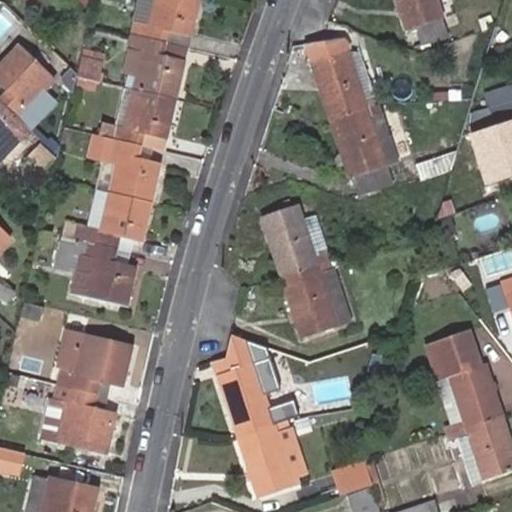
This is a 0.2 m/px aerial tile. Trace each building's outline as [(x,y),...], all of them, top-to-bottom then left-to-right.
[(154,0),(139,0),(135,20),(141,22),(148,23),(154,0)] [(172,29),(193,33),(200,0),(154,0),(148,23),(141,22),(138,36),(168,44),(172,29)] [(439,0),(397,0),(409,33),(447,20),(439,0)] [(68,65),(54,52),(46,60),(14,29),(0,43),(0,62),(18,44),(54,80),(68,65)] [(168,44),(189,49),(193,33),(172,29),(168,44)] [(138,36),(129,34),(126,47),(130,48),(134,49),(138,36)] [(132,89),(176,99),(185,63),(165,58),(168,44),(138,36),(134,49),(130,48),(124,72),(135,75),(132,89)] [(53,81),(54,80),(18,44),(0,62),(0,101),(24,124),(35,114),(32,110),(28,107),(53,81)] [(165,58),(185,63),(189,49),(168,44),(165,58)] [(362,104),(358,94),(343,46),(332,49),(330,44),(302,48),(306,59),(327,116),(362,104)] [(84,59),(104,64),(106,56),(85,51),(84,59)] [(84,59),(80,76),(100,81),(104,64),(84,59)] [(100,81),(80,76),(77,85),(98,90),(100,81)] [(28,107),(32,110),(57,85),(53,81),(28,107)] [(100,123),(96,136),(143,147),(146,133),(157,135),(167,137),(176,99),(132,89),(124,87),(113,126),(100,123)] [(374,98),(358,94),(362,104),(377,108),(374,98)] [(511,118),(511,99),(490,108),(477,109),(474,128),(495,123),(496,124),(511,118)] [(0,149),(2,151),(26,126),(24,124),(0,101),(0,149)] [(368,121),(362,104),(327,116),(351,182),(396,166),(380,117),(368,121)] [(377,108),(362,104),(368,121),(380,117),(377,108)] [(511,121),(469,134),(484,184),(511,175),(511,121)] [(143,147),(153,150),(157,136),(157,135),(146,133),(143,147)] [(96,136),(92,135),(87,156),(101,159),(114,162),(107,193),(152,203),(160,167),(150,165),(139,162),(143,147),(96,136)] [(37,142),(27,152),(38,163),(49,153),(37,142)] [(139,162),(150,165),(153,150),(143,147),(139,162)] [(457,151),(418,165),(424,183),(452,173),(457,151)] [(101,159),(94,189),(107,193),(114,162),(101,159)] [(107,193),(94,189),(94,190),(86,227),(91,227),(98,229),(107,193)] [(73,224),(70,238),(72,239),(87,243),(118,250),(122,235),(131,238),(142,241),(152,203),(107,193),(98,229),(91,227),(86,227),(73,224)] [(260,227),(281,286),(320,273),(317,266),(330,262),(334,261),(318,218),(302,224),(298,213),(260,227)] [(0,265),(17,249),(0,232),(0,265)] [(118,250),(127,252),(131,238),(122,235),(118,250)] [(72,239),(71,243),(57,239),(51,266),(73,272),(68,290),(83,294),(126,306),(135,270),(124,267),(114,264),(118,250),(87,243),(72,239)] [(124,267),(127,252),(118,250),(114,264),(124,267)] [(317,266),(320,273),(332,269),(330,262),(317,266)] [(322,280),(334,276),(332,269),(320,273),(322,280)] [(342,335),(340,328),(322,280),(320,273),(281,286),(302,347),(342,335)] [(322,280),(340,328),(354,323),(337,274),(334,276),(322,280)] [(15,295),(0,287),(0,303),(8,308),(15,295)] [(37,327),(41,312),(23,308),(20,323),(37,327)] [(81,337),(65,333),(62,345),(79,349),(81,337)] [(463,336),(469,354),(476,352),(471,334),(463,336)] [(449,438),(504,420),(488,369),(482,370),(476,352),(469,354),(463,336),(428,347),(440,385),(452,381),(465,424),(454,428),(447,430),(449,438)] [(131,349),(81,337),(79,349),(62,345),(56,369),(58,370),(54,385),(96,396),(100,381),(122,386),(131,349)] [(233,380),(219,386),(240,447),(278,434),(275,425),(285,422),(303,415),(297,398),(270,408),(257,372),(262,358),(230,350),(227,363),(233,380)] [(227,363),(211,366),(219,386),(233,380),(227,363)] [(452,381),(440,385),(454,428),(465,424),(452,381)] [(72,390),(54,385),(51,399),(48,400),(38,436),(59,442),(105,454),(114,416),(93,411),(96,396),(72,390)] [(511,474),(511,443),(504,420),(449,438),(452,444),(457,442),(458,443),(473,488),(485,484),(511,474)] [(288,431),(285,422),(275,425),(278,434),(288,431)] [(278,434),(294,479),(307,474),(292,429),(288,431),(278,434)] [(297,490),(294,479),(278,434),(240,447),(260,503),(297,490)] [(0,473),(21,479),(26,457),(0,451),(0,473)] [(389,505),(375,462),(369,464),(381,508),(389,505)] [(33,479),(25,511),(42,511),(50,483),(49,483),(33,479)] [(90,511),(95,492),(50,480),(50,483),(42,511),(90,511)] [(379,511),(375,494),(345,503),(348,511),(379,511)]
